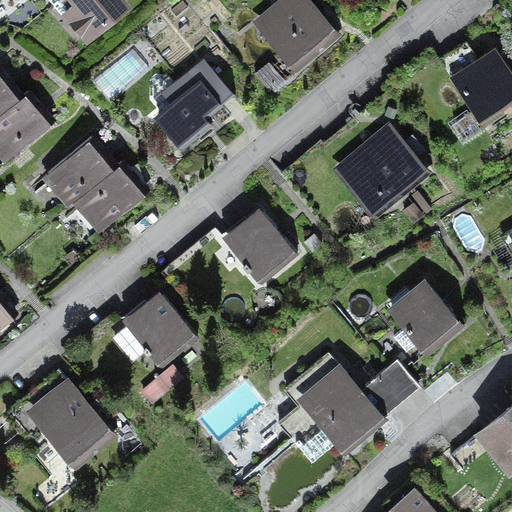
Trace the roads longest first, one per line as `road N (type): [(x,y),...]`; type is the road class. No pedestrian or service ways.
road 1 (residential): [(0,368),(248,157),(450,0)]
road 2 (residential): [(331,511),(467,391),(511,362)]
